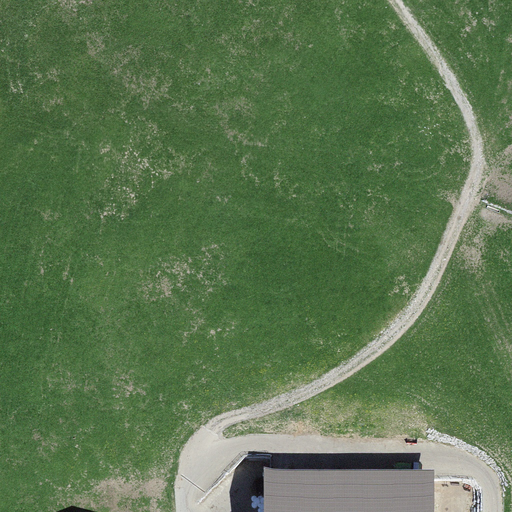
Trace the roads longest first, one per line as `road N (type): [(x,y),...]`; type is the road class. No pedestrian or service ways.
road 1 (track): [(210,431),(331,378),(381,339),(435,275),(473,185),(479,135)]
road 2 (track): [(401,0),(461,91),(479,135),(511,100)]
